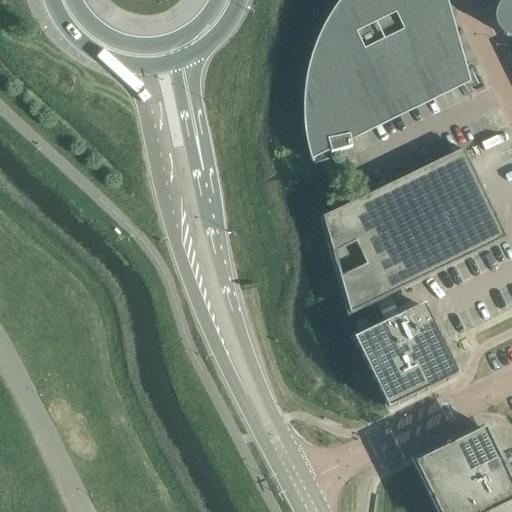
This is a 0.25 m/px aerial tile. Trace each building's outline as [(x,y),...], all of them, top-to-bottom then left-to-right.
[(342,0),(340,2),(330,17),(326,24),(322,30),(319,38),(316,45),(313,52),(312,53),(342,63),(426,22),(427,24),(442,17),(434,0),(342,0)] [(511,0),(508,0),(507,0),(505,1),(503,3),(501,4),(499,6),(498,8),(496,10),(495,12),(495,15),(494,17),(494,20),(494,22),(495,25),(496,27),(497,29),(498,31),(500,33),(501,35),(503,36),(506,38),(508,39),(511,39),(511,0)] [(311,160),(328,155),(351,148),(348,137),(346,138),(345,130),(453,78),(427,24),(426,22),(342,63),(312,53),(310,60),(308,68),(307,75),(305,83),(304,91),(303,99),(303,107),(303,115),(303,123),(304,131),(305,139),(307,147),(308,151),(309,156),(311,160)] [(506,240),(463,151),(376,193),(322,219),(350,316),(506,240)] [(388,411),(459,376),(424,305),(353,340),(388,411)] [(495,511),(511,504),(511,486),(510,484),(511,483),(485,430),(414,465),(436,511),(495,511)]
